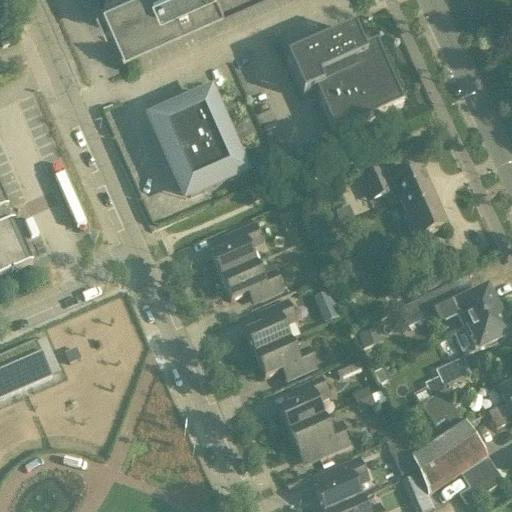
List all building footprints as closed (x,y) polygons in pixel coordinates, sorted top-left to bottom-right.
[(110,0),(128,40),(215,1),(219,11),(221,10),(216,1),(218,0),(110,0)] [(403,111),(375,50),(362,56),(354,36),(286,66),(298,94),(312,88),(335,141),(403,111)] [(242,177),(208,98),(154,122),(168,155),(171,154),(174,161),(167,164),(180,193),(185,191),(189,200),(242,177)] [(282,158),(259,168),(266,183),(288,173),(282,158)] [(371,208),(395,197),(416,243),(444,231),(419,176),(390,189),(383,174),(361,184),(371,208)] [(0,282),(30,269),(12,226),(11,225),(6,227),(7,225),(3,216),(0,215),(6,213),(0,199),(0,282)] [(275,213),(280,227),(297,220),(291,206),(275,213)] [(341,230),(353,224),(346,209),(334,214),(341,230)] [(220,282),(255,267),(249,255),(261,249),(257,239),(252,228),(228,239),(233,249),(210,259),(220,282)] [(271,275),(260,279),(255,267),(220,282),(230,305),(251,296),(256,307),(281,296),(271,275)] [(311,275),(313,281),(323,277),(320,271),(311,275)] [(436,289),(430,277),(408,288),(413,300),(436,289)] [(439,293),(409,307),(398,313),(407,331),(437,316),(442,327),(457,320),(463,332),(497,316),(486,293),(448,311),(439,293)] [(333,295),(316,297),(321,324),(337,321),(333,295)] [(252,360),(286,346),(280,332),(294,327),(290,317),(284,305),(258,316),(263,327),(241,337),(252,360)] [(350,332),(358,328),(351,312),(343,316),(350,332)] [(475,356),(508,339),(497,316),(463,332),(475,356)] [(367,352),(382,347),(377,333),(362,339),(367,352)] [(0,403),(51,381),(35,343),(0,358),(0,403)] [(305,352),(291,358),(286,346),(252,360),(261,382),(283,373),(287,384),(313,372),(305,352)] [(361,373),(356,361),(334,370),(339,382),(361,373)] [(443,391),(469,378),(461,362),(435,374),(443,391)] [(372,377),(378,388),(389,383),(384,372),(372,377)] [(506,409),(488,419),(496,434),(511,425),(511,384),(508,378),(494,385),(506,409)] [(424,388),(431,400),(442,393),(442,390),(438,381),(424,388)] [(275,414),(285,437),(320,422),(319,422),(332,416),(323,395),(318,383),(287,396),(292,407),(275,414)] [(442,395),(442,393),(431,400),(431,402),(420,409),(434,431),(446,422),(451,430),(408,457),(427,498),(486,459),(462,423),(461,424),(442,395)] [(375,410),(371,400),(354,407),(358,417),(375,410)] [(337,427),(324,432),(320,422),(285,437),(294,460),(317,450),(322,461),(347,450),(341,438),(337,427)] [(398,441),(386,447),(391,461),(405,455),(398,441)] [(337,485),(313,495),(320,511),(338,511),(361,502),(355,490),(367,485),(358,463),(332,474),(337,485)] [(485,496),(479,486),(458,499),(465,509),(485,496)] [(409,504),(411,511),(432,511),(426,497),(409,504)] [(379,511),(378,509),(370,511),(364,511),(361,502),(338,511),(379,511)]
